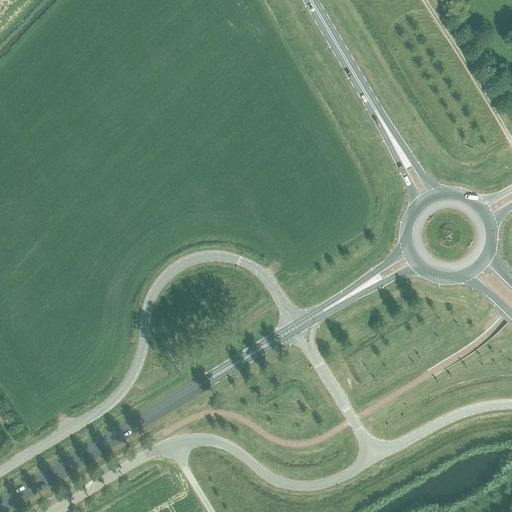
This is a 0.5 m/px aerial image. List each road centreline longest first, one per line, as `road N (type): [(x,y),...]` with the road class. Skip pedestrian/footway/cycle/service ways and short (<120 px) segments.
road 1 (unclassified): [(0,471),(124,388),(152,292),(181,264),(220,256),(252,267),(296,327)]
road 2 (unclassified): [(54,511),(180,437),(222,443),(266,476),(297,486),(327,483),(375,457)]
road 3 (primary): [(0,505),(296,327)]
road 4 (track): [(423,0),(511,141)]
road 5 (secondary): [(389,135),(310,0)]
road 6 (unclassified): [(296,327),(375,457)]
road 7 (unclassified): [(375,457),(457,415),(511,404)]
